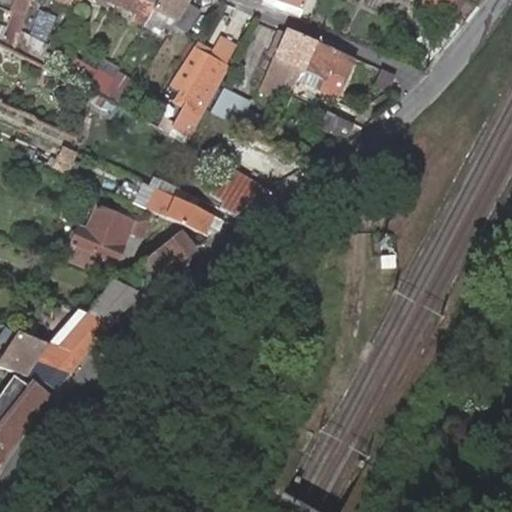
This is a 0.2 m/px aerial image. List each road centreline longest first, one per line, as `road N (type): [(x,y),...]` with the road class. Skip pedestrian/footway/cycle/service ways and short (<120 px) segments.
road 1 (residential): [(435,80),(169,292),(72,403),(0,509)]
road 2 (residential): [(435,80),(232,0)]
